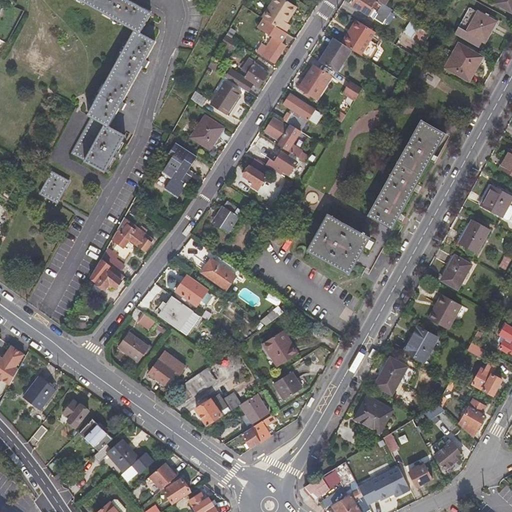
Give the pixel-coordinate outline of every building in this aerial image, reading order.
[(150,13),(126,0),(79,0),(133,31),(87,115),(90,117),(70,154),(103,173),(124,136),(108,126),(154,42),(148,39),(153,29),(144,24),(150,13)] [(285,0),(271,0),(260,17),(261,18),(285,33),(290,26),(286,23),(297,7),(285,0)] [(375,0),(354,0),(351,5),(368,16),(372,11),(385,20),(391,10),(385,6),(375,0)] [(511,0),(497,0),(496,3),(511,12),(511,0)] [(498,19),(472,5),(457,31),(481,44),(485,38),(487,39),(498,19)] [(280,44),(286,34),(285,33),(261,18),(255,28),(272,39),(264,51),(261,50),(259,54),(273,63),(283,46),(280,44)] [(352,52),(368,62),(376,49),(369,44),(376,33),(355,20),(340,44),(352,52)] [(423,44),(428,34),(408,21),(402,33),(416,42),(422,45),(423,44)] [(233,50),(237,43),(228,38),(225,36),(221,43),(233,50)] [(318,62),(337,74),(352,52),(340,44),(332,39),(318,62)] [(394,45),(414,58),(417,53),(411,50),(396,40),(394,45)] [(411,50),(417,53),(422,45),(416,42),(411,50)] [(483,58),(460,45),(447,68),(470,81),(483,58)] [(212,59),(208,67),(214,71),(219,64),(212,59)] [(225,78),(248,93),(253,85),(259,88),(267,74),(254,66),(255,64),(249,60),(242,71),(233,65),(225,78)] [(331,78),(314,66),(299,89),(317,100),(331,78)] [(342,93),(346,96),(353,84),(349,82),(342,93)] [(240,92),(225,83),(210,106),(225,115),(240,92)] [(360,89),(353,84),(346,96),(353,101),(360,89)] [(193,95),(190,101),(201,108),(206,100),(194,93),(193,95)] [(290,126),(300,133),(308,120),(314,124),(320,115),(289,95),(282,106),(288,110),(286,113),(285,112),(284,113),(282,111),(278,118),(290,126)] [(222,128),(205,117),(192,138),(209,149),(222,128)] [(279,142),(277,146),(291,155),(300,161),(304,164),(309,156),(292,145),(300,133),(290,126),(288,129),(273,120),(265,132),(279,142)] [(444,136),(419,122),(366,218),(391,231),(444,136)] [(196,159),(175,146),(167,158),(171,161),(163,174),(171,180),(165,190),(178,199),(191,179),(186,176),(196,159)] [(511,149),(502,168),(511,173),(511,149)] [(265,167),(280,177),(283,173),(289,176),(297,165),(288,160),(280,155),(274,164),(270,162),(265,167)] [(291,155),(288,160),(297,165),(300,161),(291,155)] [(264,178),(249,168),(243,177),(253,183),(251,187),(256,190),(264,178)] [(68,182),(51,173),(40,194),(57,204),(68,182)] [(511,199),(511,195),(492,184),(481,205),(502,217),(503,216),(510,203),(511,199)] [(240,212),(226,202),(211,223),(226,233),(240,212)] [(511,204),(510,203),(503,216),(508,219),(511,219),(511,216),(511,204)] [(369,239),(326,215),(305,253),(348,277),(369,239)] [(490,229),(473,219),(460,243),(477,252),(490,229)] [(122,235),(117,232),(112,242),(123,250),(129,243),(145,254),(153,243),(145,237),(147,234),(142,230),(140,232),(130,225),(122,235)] [(108,249),(102,260),(112,268),(119,274),(125,268),(116,260),(119,257),(108,249)] [(470,263),(455,254),(442,277),(457,285),(470,263)] [(102,260),(98,266),(108,274),(112,268),(102,260)] [(234,278),(210,260),(200,274),(224,291),(234,278)] [(116,289),(124,278),(119,274),(112,268),(108,274),(99,285),(109,294),(114,288),(116,289)] [(205,291),(186,277),(175,292),(194,306),(205,291)] [(435,310),(444,293),(442,292),(432,309),(435,310)] [(461,303),(444,293),(435,310),(432,309),(428,317),(447,328),(461,303)] [(195,315),(172,298),(158,317),(182,334),(195,315)] [(489,308),(487,312),(472,339),(475,341),(492,310),(489,308)] [(268,325),(281,316),(277,310),(265,319),(268,325)] [(149,331),(155,323),(143,314),(137,322),(149,331)] [(511,330),(504,325),(498,336),(501,338),(498,343),(500,345),(498,349),(504,352),(506,351),(511,354),(511,330)] [(437,336),(419,326),(405,350),(424,360),(437,336)] [(292,341),(286,331),(265,346),(280,368),(299,355),(291,342),(292,341)] [(141,344),(128,335),(118,349),(136,362),(143,354),(145,356),(150,348),(142,342),(141,344)] [(470,343),(468,347),(466,351),(477,357),(482,349),(470,343)] [(0,381),(7,386),(24,356),(10,347),(2,359),(0,357),(0,381)] [(184,370),(163,355),(148,376),(163,387),(172,377),(177,380),(184,370)] [(408,366),(391,356),(375,384),(393,394),(408,366)] [(494,369),(483,364),(472,383),(493,394),(500,383),(490,377),(494,369)] [(205,369),(176,389),(183,400),(213,380),(205,369)] [(300,388),(290,373),(273,384),(283,399),(300,388)] [(452,376),(449,382),(445,388),(449,390),(451,389),(457,380),(452,376)] [(46,387),(36,379),(22,397),(38,410),(53,391),(48,387),(46,387)] [(197,410),(207,426),(239,406),(231,394),(221,399),(219,396),(197,410)] [(393,409),(369,394),(356,417),(381,431),(393,409)] [(256,395),(239,406),(250,423),(266,412),(256,395)] [(446,400),(441,397),(436,404),(441,409),(446,400)] [(459,425),(472,437),(483,416),(480,414),(484,407),(473,400),(459,425)] [(77,406),(71,401),(58,416),(64,421),(62,424),(70,430),(86,411),(78,405),(77,406)] [(436,404),(423,413),(426,418),(427,418),(431,424),(437,420),(435,416),(443,411),(441,409),(436,404)] [(104,445),(110,439),(90,419),(77,432),(96,451),(104,445)] [(42,422),(30,436),(37,442),(48,427),(42,422)] [(241,434),(251,449),(267,438),(258,424),(241,434)] [(401,434),(398,428),(389,434),(392,440),(401,434)] [(382,438),(390,454),(396,450),(392,440),(389,434),(382,438)] [(96,451),(91,456),(96,462),(105,455),(121,472),(136,460),(119,441),(108,450),(104,445),(96,451)] [(462,455),(451,444),(447,447),(445,445),(439,451),(441,454),(434,461),(445,472),(462,455)] [(370,511),(345,462),(333,469),(343,488),(348,486),(353,495),(333,509),(334,511),(370,511)] [(356,462),(347,467),(352,475),(357,472),(356,470),(359,469),(356,462)] [(133,479),(140,474),(133,466),(127,471),(133,479)] [(431,481),(423,466),(408,474),(416,489),(431,481)] [(306,486),(305,487),(310,494),(312,493),(316,497),(328,490),(320,477),(306,486)] [(189,493),(180,479),(161,491),(170,504),(189,493)] [(399,497),(391,481),(373,490),(380,506),(399,497)] [(227,511),(229,511),(224,504),(215,510),(208,499),(202,502),(198,494),(187,501),(193,511),(227,511)] [(111,498),(107,501),(116,511),(121,511),(123,511),(123,507),(115,498),(111,498)] [(116,511),(107,501),(94,511),(116,511)]
